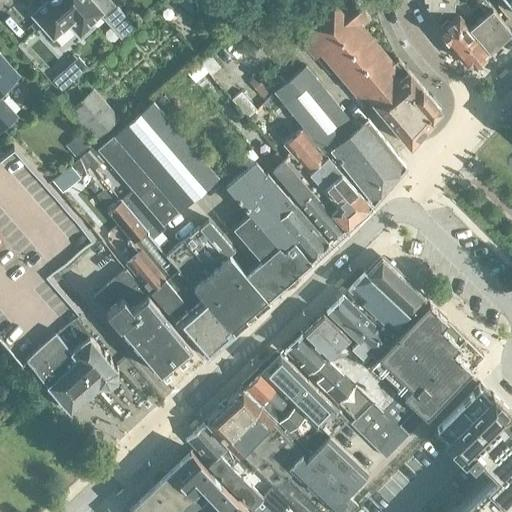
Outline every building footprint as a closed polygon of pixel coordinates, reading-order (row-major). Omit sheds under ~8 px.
[(115,5),(110,0),(48,0),(33,13),(44,27),(43,28),(50,36),(51,35),(53,37),(68,23),(81,37),(93,26),(90,22),(101,12),(123,36),(134,26),(115,5)] [(331,0),(304,24),(308,29),(298,38),(314,57),(320,52),(355,93),(366,94),(410,145),(433,120),(430,116),(439,106),(397,57),(393,60),(361,23),(370,15),(356,0),(341,0),(337,4),(333,0),(331,0)] [(486,0),(479,0),(461,16),(469,25),(470,25),(489,48),(511,29),(486,0)] [(469,25),(461,16),(455,8),(427,7),(440,30),(454,47),(454,48),(466,62),(472,62),(489,48),(470,25),(469,25)] [(0,127),(16,114),(0,96),(0,88),(18,72),(0,52),(0,127)] [(303,124),(302,125),(342,171),(346,168),(373,200),(405,164),(366,117),(356,126),(304,64),(274,89),(303,124)] [(61,89),(74,78),(66,70),(63,70),(52,79),(61,89)] [(265,92),(272,83),(258,73),(251,82),(265,92)] [(67,110),(94,140),(120,116),(94,87),(67,110)] [(158,218),(162,224),(163,224),(218,176),(151,100),(97,148),(158,218)] [(291,150),(282,158),(344,227),(370,205),(342,171),(302,125),(283,141),(291,150)] [(102,350),(74,318),(81,312),(49,276),(94,237),(13,144),(0,155),(0,342),(54,403),(60,397),(69,407),(97,382),(108,383),(115,376),(116,366),(122,360),(120,359),(114,364),(109,358),(115,353),(114,352),(108,357),(103,351),(109,346),(108,344),(102,350)] [(344,227),(282,158),(272,167),(331,238),(344,227)] [(249,211),(248,213),(257,224),(283,249),(294,240),(313,263),(314,262),(310,258),(328,242),(265,170),(264,171),(254,159),(225,184),(249,211)] [(166,227),(163,224),(162,224),(158,218),(132,189),(121,199),(126,205),(152,238),(166,227)] [(223,342),(234,332),(190,282),(166,253),(152,238),(126,205),(114,215),(141,248),(178,291),(223,342)] [(246,273),(271,300),(313,263),(294,240),(283,249),(257,224),(248,213),(232,226),(261,259),(246,273)] [(190,282),(234,332),(271,300),(246,273),(229,252),(234,248),(208,218),(166,253),(190,282)] [(165,309),(206,357),(223,342),(178,291),(141,248),(125,261),(148,288),(166,308),(165,309)] [(381,256),(366,272),(408,312),(409,311),(410,312),(425,297),(381,256)] [(93,294),(159,373),(191,346),(125,267),(93,294)] [(344,291),(386,333),(391,338),(398,332),(404,325),(400,321),(408,312),(366,272),(364,270),(344,291)] [(350,345),(363,357),(386,333),(344,291),(343,292),(341,292),(325,309),(357,338),(350,345)] [(398,392),(396,394),(421,418),(423,416),(424,416),(482,355),(428,300),(404,325),(398,332),(391,338),(386,333),(363,357),(398,392)] [(323,310),(302,331),(406,434),(421,418),(396,394),(344,342),(349,338),(323,310)] [(406,434),(302,331),(284,348),(338,401),(355,417),(350,422),(385,456),(406,434)] [(279,351),(262,367),(318,424),(331,436),(348,419),(321,393),(311,383),(279,351)] [(243,386),(242,387),(258,406),(262,402),(278,419),(289,428),(285,432),(346,491),(366,470),(331,436),(318,424),(262,367),(243,386)] [(273,484),(291,502),(301,511),(348,511),(357,503),(345,492),(346,491),(285,432),(258,406),(242,387),(207,418),(273,484)] [(487,481),(455,511),(511,511),(511,420),(508,416),(511,413),(509,411),(511,410),(492,391),(482,400),(472,390),(437,426),(447,436),(444,439),(464,458),(466,455),(471,460),(468,462),(487,481)] [(280,511),(291,502),(273,484),(262,495),(231,464),(233,459),(226,445),(203,422),(186,438),(209,462),(207,463),(248,503),(257,511),(280,511)] [(169,469),(209,511),(239,511),(244,507),(190,449),(169,469)] [(209,511),(169,469),(153,484),(178,511),(209,511)] [(178,511),(153,484),(129,507),(133,511),(178,511)]
